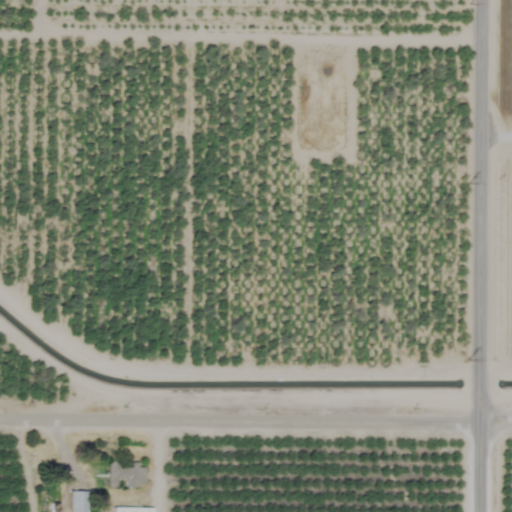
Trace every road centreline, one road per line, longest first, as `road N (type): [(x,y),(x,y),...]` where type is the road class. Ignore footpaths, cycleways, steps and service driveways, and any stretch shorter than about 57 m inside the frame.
road 1 (residential): [(0,416),(511,419)]
road 2 (residential): [(478,511),(479,0)]
